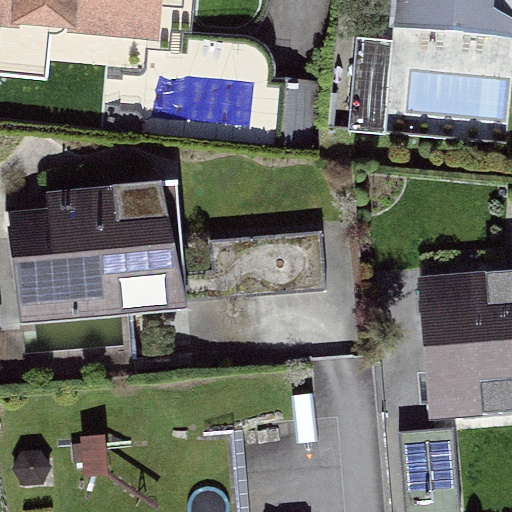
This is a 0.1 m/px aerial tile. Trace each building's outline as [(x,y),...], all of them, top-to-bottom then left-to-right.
[(161,0),(0,0),(0,24),(158,38),(161,0)] [(511,0),(392,0),(391,23),(511,32),(511,0)] [(192,307),(179,174),(46,188),(48,205),(6,209),(18,325),(192,307)] [(322,229),(211,239),(217,299),(328,289),(322,229)] [(430,417),(511,410),(511,266),(419,273),(430,417)] [(457,511),(452,427),(399,431),(404,511),(457,511)]
